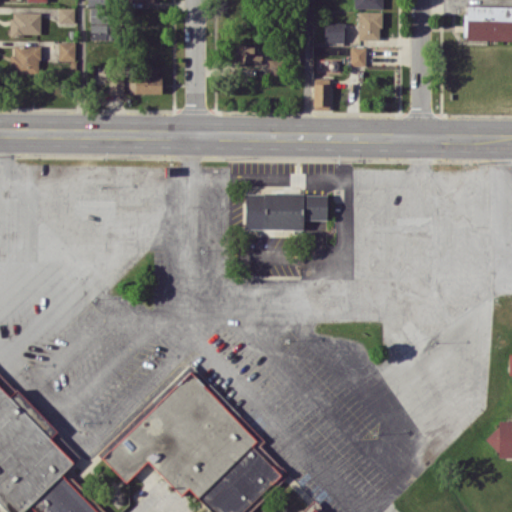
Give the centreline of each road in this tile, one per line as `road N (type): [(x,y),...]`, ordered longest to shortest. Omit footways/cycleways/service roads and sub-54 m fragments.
road 1 (tertiary): [(0,131),(511,138)]
road 2 (residential): [(420,0),(420,137)]
road 3 (residential): [(194,0),(195,135)]
